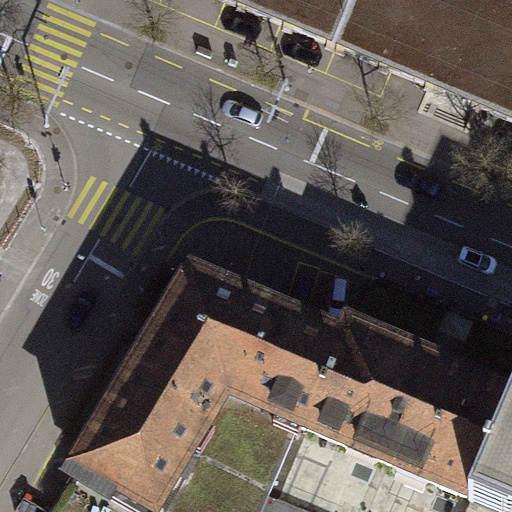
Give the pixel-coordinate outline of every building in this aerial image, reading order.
[(511,121),(222,0),(142,0),(511,154),(511,121)] [(511,121),(511,0),(222,0),(456,98),(511,121)] [(275,511),(346,344),(192,278),(50,511),(275,511)] [(466,511),(511,403),(511,397),(352,331),(346,344),(275,511),(466,511)] [(511,511),(511,403),(466,511),(511,511)]
